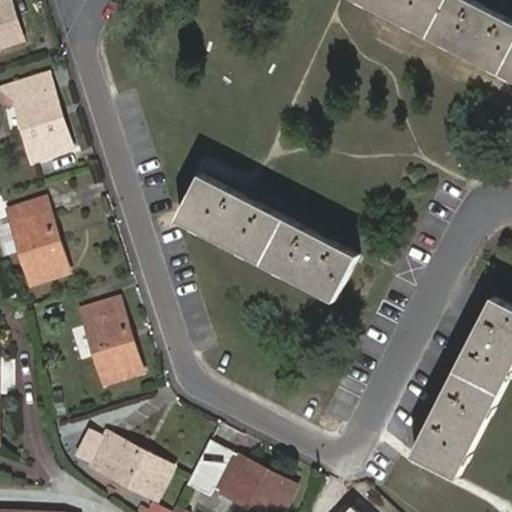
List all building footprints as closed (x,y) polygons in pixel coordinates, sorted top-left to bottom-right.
[(358,0),(511,78),(511,23),(467,0),(358,0)] [(12,101),(30,162),(68,149),(44,76),(19,84),(23,97),(12,101)] [(178,221),(334,303),(357,259),(203,177),(178,221)] [(8,210),(24,266),(34,280),(34,284),(68,275),(45,199),(8,210)] [(511,299),(499,293),(417,450),(461,473),(511,375),(511,299)] [(77,311),(100,384),(137,373),(115,299),(89,307),(77,311)] [(95,453),(107,460),(101,471),(155,499),(171,469),(105,434),(102,441),(87,434),(75,457),(90,465),(95,453)] [(225,482),(220,493),(256,511),(279,511),(293,487),(226,452),(214,475),(225,482)] [(178,503),(173,511),(191,511),(193,510),(178,503)]
